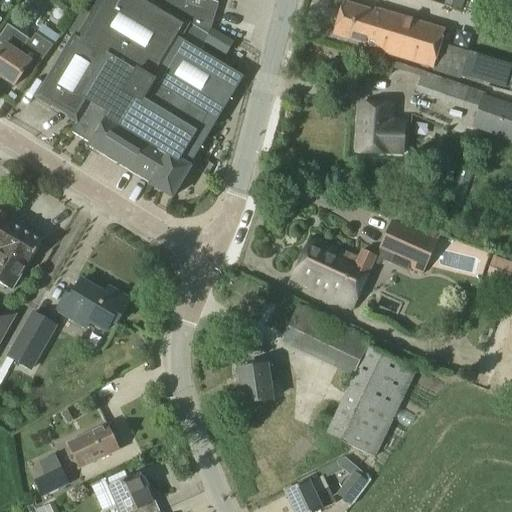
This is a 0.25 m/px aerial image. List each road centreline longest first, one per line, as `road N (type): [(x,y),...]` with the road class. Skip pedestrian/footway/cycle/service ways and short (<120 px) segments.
road 1 (tertiary): [(207,258),(236,200),(289,0)]
road 2 (tertiary): [(232,511),(179,380),(178,349),(207,258)]
road 3 (unclassified): [(207,258),(0,132)]
